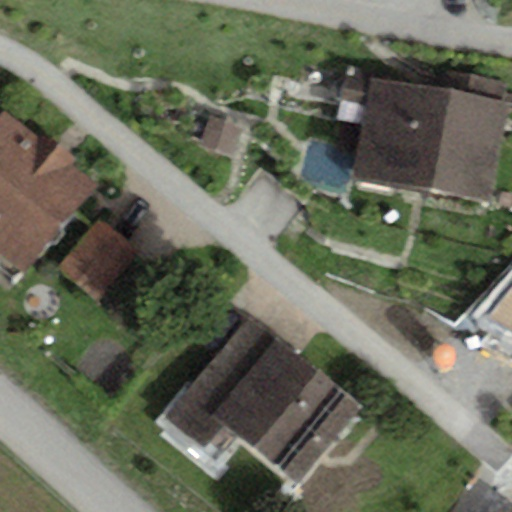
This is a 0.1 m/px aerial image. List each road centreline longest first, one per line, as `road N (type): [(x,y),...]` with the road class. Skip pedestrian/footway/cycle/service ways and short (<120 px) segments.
road 1 (residential): [(0,51),(509,464)]
road 2 (residential): [(511,40),(278,0)]
road 3 (residential): [(120,511),(0,400)]
